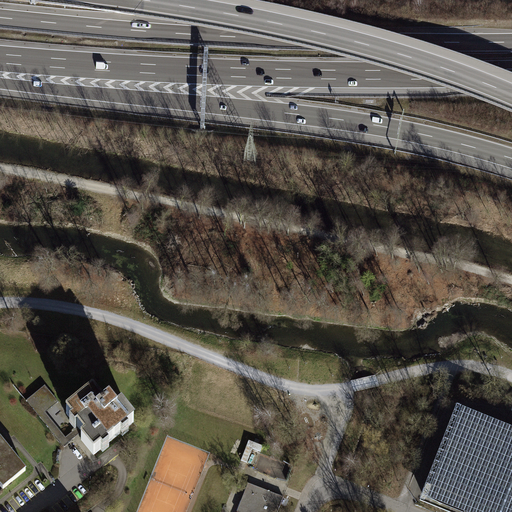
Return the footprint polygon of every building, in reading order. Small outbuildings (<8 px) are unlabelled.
[(53,396),(46,387),(34,398),(41,407),(53,396)] [(79,440),(91,455),(132,422),(120,407),(115,410),(107,400),(101,405),(91,392),(64,413),(82,437),(79,440)] [(420,504),(441,511),(511,511),(511,432),(457,411),(420,504)] [(0,489),(2,492),(26,472),(8,451),(8,450),(0,441),(0,489)] [(275,511),(281,497),(250,485),(242,506),(244,507),(242,511),(275,511)]
